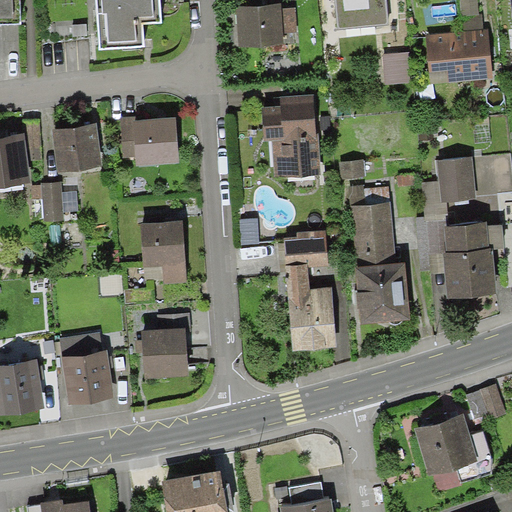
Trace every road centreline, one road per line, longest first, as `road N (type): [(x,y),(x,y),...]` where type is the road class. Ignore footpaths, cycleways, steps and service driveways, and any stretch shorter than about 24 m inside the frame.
road 1 (residential): [(233,422),(208,68)]
road 2 (tertiary): [(233,422),(0,464)]
road 3 (residential): [(0,85),(208,68)]
road 4 (tertiary): [(511,339),(351,392)]
road 5 (tertiary): [(351,392),(233,422)]
road 6 (residential): [(372,511),(351,392)]
